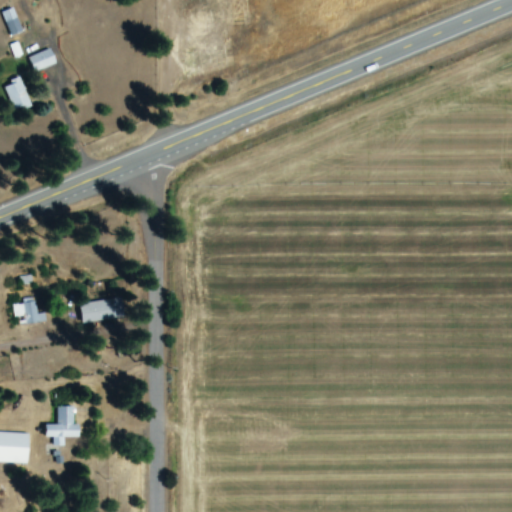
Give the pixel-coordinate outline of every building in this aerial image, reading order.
[(22,33),(15,9),(3,13),(10,37),(22,33)] [(35,73),(57,64),(51,49),(29,57),(35,73)] [(5,85),(13,112),(31,107),(23,80),(5,85)] [(36,306),(35,298),(23,300),(23,303),(14,305),(17,327),(46,323),(44,305),(36,306)] [(124,303),(82,304),(82,322),(124,321),(124,303)] [(47,426),(47,439),(54,439),(54,447),(66,447),(66,439),(81,439),(81,426),(75,426),(75,408),(58,409),(58,426),(47,426)] [(30,435),(0,433),(0,463),(29,464),(30,435)]
